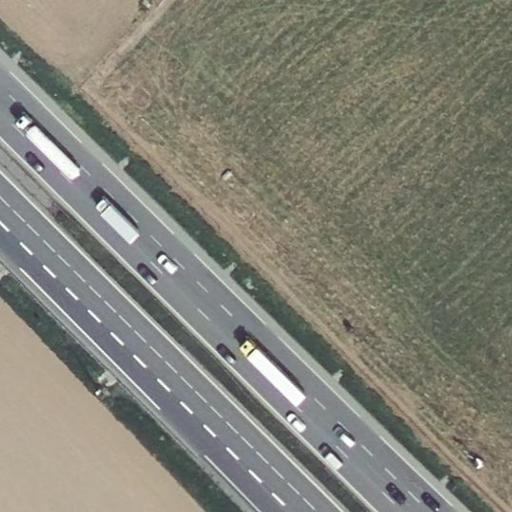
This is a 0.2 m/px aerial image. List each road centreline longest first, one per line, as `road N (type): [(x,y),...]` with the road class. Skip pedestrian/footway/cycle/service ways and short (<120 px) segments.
road 1 (motorway): [(403,511),(0,111)]
road 2 (motorway): [(43,242),(314,511)]
road 3 (motorway): [(43,242),(89,305),(279,511)]
